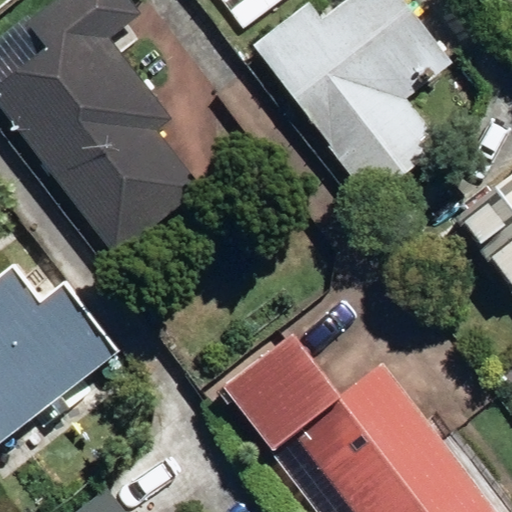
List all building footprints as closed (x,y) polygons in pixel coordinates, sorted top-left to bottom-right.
[(0,86),(0,115),(113,261),(200,193),(153,133),(168,122),(106,44),(137,19),(122,0),(58,0),(24,26),(45,51),(0,86)] [(218,0),(243,31),(282,0),(218,0)] [(250,50),(368,205),(428,160),(417,146),(428,138),(402,103),(448,69),(395,0),(351,0),(319,24),(306,8),(250,50)] [(511,177),(448,224),(507,305),(511,301),(511,177)] [(0,447),(111,362),(58,294),(34,313),(6,277),(0,281),(0,447)] [(291,440),(345,511),(486,511),(377,369),(334,404),(286,343),(219,395),(268,458),(291,440)] [(119,511),(105,493),(80,511),(119,511)]
